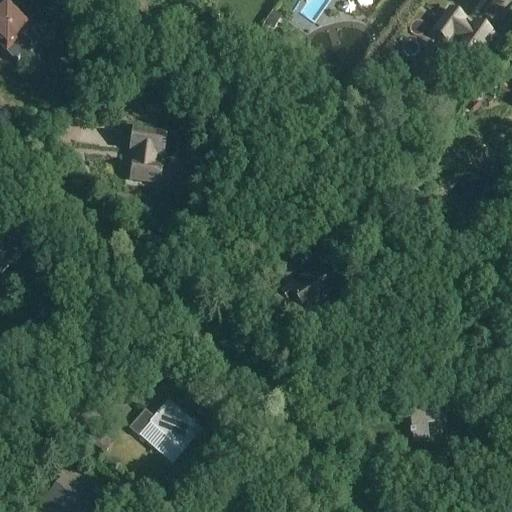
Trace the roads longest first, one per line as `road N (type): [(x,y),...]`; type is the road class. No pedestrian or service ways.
road 1 (track): [(0,125),(367,511)]
road 2 (track): [(469,347),(246,385)]
road 3 (track): [(120,253),(46,332),(0,402)]
